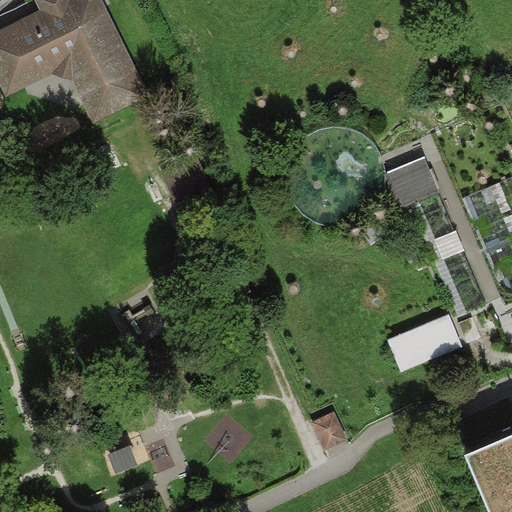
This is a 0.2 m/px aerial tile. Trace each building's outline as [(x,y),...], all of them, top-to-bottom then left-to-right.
[(148,90),(105,0),(37,0),(40,5),(0,23),(0,79),(5,91),(53,68),(66,62),(72,74),(92,116),(148,90)] [(389,168),(386,169),(397,198),(400,197),(402,203),(410,200),(419,196),(439,188),(424,151),(388,166),(389,168)] [(465,247),(456,226),(435,235),(419,196),(410,200),(457,312),(466,308),(444,255),(465,247)] [(388,334),(401,366),(462,342),(449,310),(388,334)] [(348,435),(335,407),(311,418),(324,446),(348,435)]
